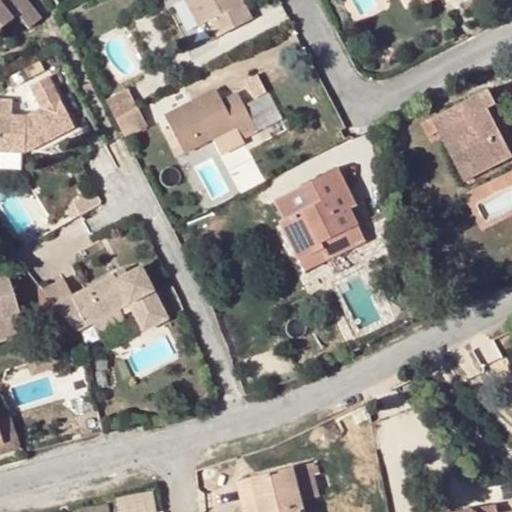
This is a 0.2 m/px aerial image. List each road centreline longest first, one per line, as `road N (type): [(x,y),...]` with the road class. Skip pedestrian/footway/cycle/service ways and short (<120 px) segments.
road 1 (residential): [(236,424),(325,394),(511,301)]
road 2 (residential): [(301,0),(360,111),(511,36)]
road 3 (residential): [(122,185),(152,213),(236,424)]
road 4 (residential): [(0,487),(166,443)]
